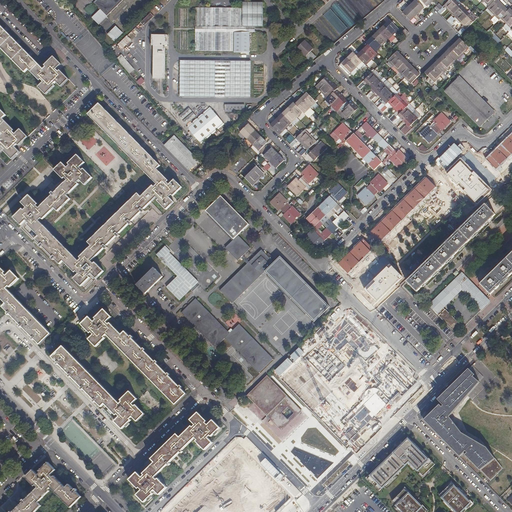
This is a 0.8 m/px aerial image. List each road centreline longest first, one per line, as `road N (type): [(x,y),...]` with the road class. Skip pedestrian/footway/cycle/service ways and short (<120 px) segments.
road 1 (residential): [(325,61),(260,116),(293,162),(254,203)]
road 2 (residential): [(0,330),(14,329),(139,455)]
road 3 (residential): [(429,373),(317,260)]
road 4 (residential): [(204,392),(98,289)]
road 5 (residential): [(197,188),(97,86)]
road 6 (tertiary): [(410,415),(511,314)]
road 7 (residential): [(424,163),(325,61)]
road 8 (residential): [(98,289),(197,188)]
road 9 (residential): [(97,86),(0,182)]
road 10 (residential): [(410,415),(506,511)]
road 11 (tertiary): [(318,505),(410,415)]
road 12 (residential): [(97,86),(12,0)]
road 13 (unknown): [(407,397),(348,330),(321,344)]
